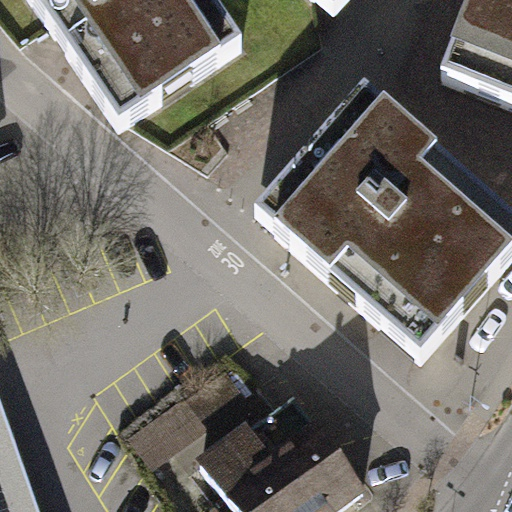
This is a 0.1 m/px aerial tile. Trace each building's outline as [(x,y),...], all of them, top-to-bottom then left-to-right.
[(246,54),(209,0),(29,0),(123,137),(166,108),(149,83),(180,63),(197,87),(246,54)] [(312,0),(337,22),(357,0),(312,0)] [(511,0),(475,0),(473,6),(504,17),(490,54),(459,42),(443,86),(511,111),(511,0)] [(511,268),(511,226),(368,100),(325,149),(347,168),(323,195),(301,176),(259,223),(424,368),(466,320),(445,302),(469,274),(490,293),(511,268)] [(247,404),(229,380),(195,405),(212,429),(247,404)] [(41,511),(0,388),(0,511),(41,511)] [(349,511),(369,498),(297,403),(204,473),(233,511),(349,511)]
